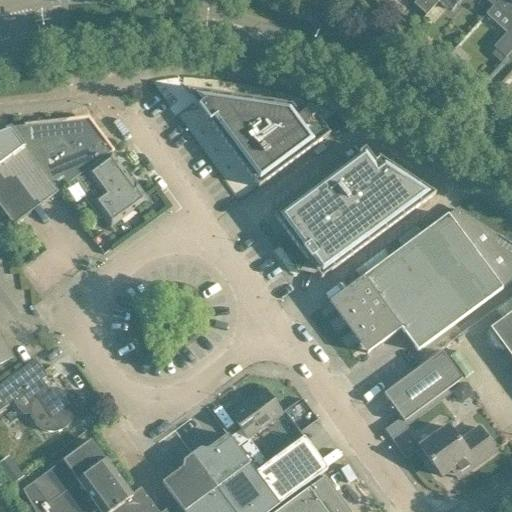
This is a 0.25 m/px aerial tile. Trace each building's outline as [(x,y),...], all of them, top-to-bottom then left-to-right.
[(426,14),(439,0),(417,0),(414,4),(426,14)] [(440,0),(453,10),(461,0),(440,0)] [(511,0),(498,0),(494,5),(506,15),(511,20),(511,0)] [(511,51),(511,29),(494,48),(506,58),(511,51)] [(197,106),(259,188),(330,135),(316,115),(310,119),(305,112),(300,116),(292,105),(200,92),(199,105),(197,106)] [(25,148),(58,193),(85,173),(111,153),(113,152),(88,120),(80,126),(76,121),(11,128),(25,148)] [(25,148),(11,128),(0,129),(0,208),(13,226),(22,220),(58,193),(25,148)] [(436,194),(391,165),(379,157),(378,159),(380,160),(376,162),(366,149),(274,216),(321,279),(436,194)] [(99,212),(111,228),(148,201),(136,184),(135,185),(111,153),(85,173),(109,205),(99,212)] [(418,352),(434,340),(503,289),(502,288),(511,280),(511,245),(458,210),(450,217),(448,215),(433,227),(363,278),(401,329),(418,352)] [(368,354),(370,352),(401,329),(363,278),(330,302),(368,354)] [(511,313),(490,329),(511,359),(511,313)] [(0,365),(11,359),(0,338),(0,365)] [(442,353),(385,396),(405,424),(463,380),(442,353)] [(0,411),(28,391),(33,398),(42,391),(37,384),(47,377),(35,361),(0,386),(0,411)] [(464,383),(451,393),(458,401),(464,402),(473,396),(464,383)] [(31,418),(33,421),(39,429),(48,433),(58,432),(70,423),(73,414),(73,405),(68,396),(60,390),(51,389),(42,391),(33,398),(34,399),(33,401),(31,406),(30,409),(30,411),(30,414),(31,416),(31,418)] [(248,439),(282,414),(265,390),(231,415),(242,430),(230,439),(237,448),(237,447),(246,459),(257,451),(248,439)] [(496,451),(485,435),(480,428),(460,442),(449,428),(437,437),(421,449),(441,477),(455,466),(462,476),(496,451)] [(256,473),(280,505),(328,470),(304,438),(257,473),(256,473)] [(197,452),(192,455),(234,511),(270,511),(280,505),(256,473),(257,473),(246,459),(237,447),(237,448),(230,439),(214,451),(208,450),(199,456),(197,452)] [(33,484),(23,491),(34,511),(94,511),(98,509),(99,511),(158,511),(155,507),(141,488),(131,496),(91,441),(75,453),(33,484)] [(234,511),(192,455),(188,458),(191,463),(183,468),(181,475),(165,487),(183,511),(234,511)] [(14,465),(3,472),(11,483),(21,475),(14,465)] [(277,511),(351,511),(325,477),(277,511)]
